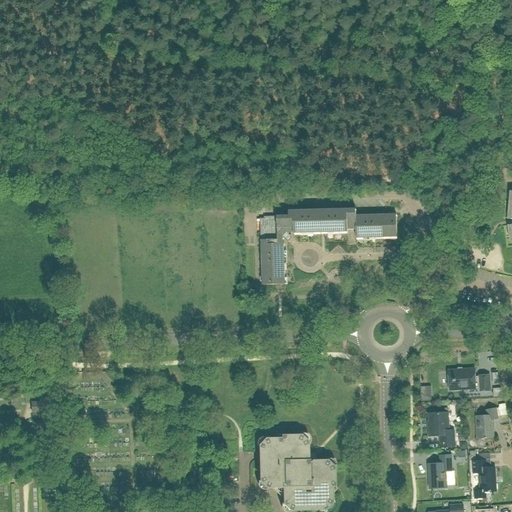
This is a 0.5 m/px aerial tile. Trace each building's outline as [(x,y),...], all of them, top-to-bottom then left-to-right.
[(263,285),(285,284),(284,243),(283,243),(283,240),(284,238),(286,240),(290,235),(288,234),(290,232),(294,232),(294,233),(348,232),(348,229),(356,229),(356,238),(397,237),(397,214),(356,215),(356,209),(289,211),(289,216),(277,216),(277,219),(265,220),(265,219),(260,219),(261,240),(262,240),(263,285)] [(448,371),(449,391),(476,389),(476,388),(480,388),(480,392),(490,391),(489,375),(479,376),(479,377),(475,377),(474,369),(448,371)] [(49,398),(40,398),(41,402),(31,402),(31,413),(41,413),(41,416),(50,415),(49,398)] [(498,419),(497,417),(508,415),(505,402),(498,403),(499,408),(486,411),(487,416),(475,417),(477,439),(484,439),(484,440),(493,439),(492,420),(498,419)] [(429,414),(430,428),(428,428),(429,437),(440,436),(441,448),(455,448),(454,431),(449,431),(448,413),(429,414)] [(260,440),(260,451),(261,487),(284,486),(284,509),(331,509),(331,486),(333,485),(333,462),(310,462),(309,463),(308,461),(306,460),(307,459),(307,436),(283,437),(283,439),(260,440)] [(439,456),(440,464),(428,464),(429,489),(447,488),(447,473),(452,473),(451,455),(439,456)] [(479,473),(480,490),(474,490),(474,499),(487,498),(487,492),(496,492),(495,468),(486,468),(486,461),(474,462),(472,462),(472,474),(479,473)]
